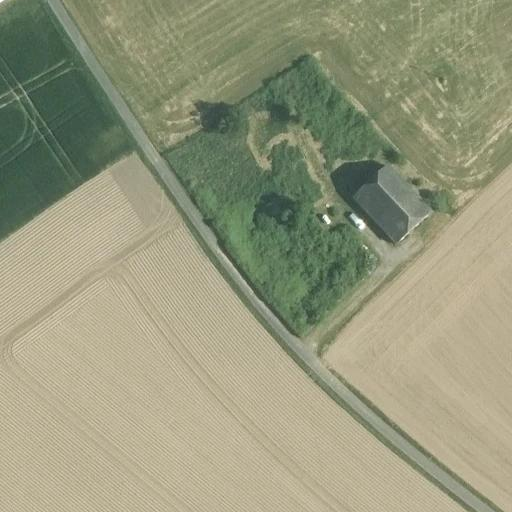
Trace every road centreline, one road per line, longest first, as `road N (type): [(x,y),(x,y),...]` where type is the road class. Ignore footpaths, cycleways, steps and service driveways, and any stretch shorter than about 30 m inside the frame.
road 1 (track): [(500,511),(285,327),(206,230),(63,0)]
road 2 (track): [(308,348),(401,257)]
